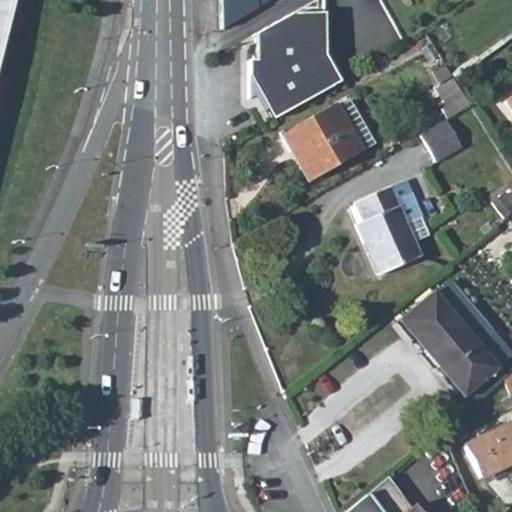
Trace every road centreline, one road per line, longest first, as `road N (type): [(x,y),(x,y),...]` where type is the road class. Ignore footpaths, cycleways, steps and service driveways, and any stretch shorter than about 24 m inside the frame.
road 1 (secondary): [(161,86),(141,118),(115,302),(107,458),(93,511)]
road 2 (secondary): [(205,511),(194,269),(173,116),(161,86)]
